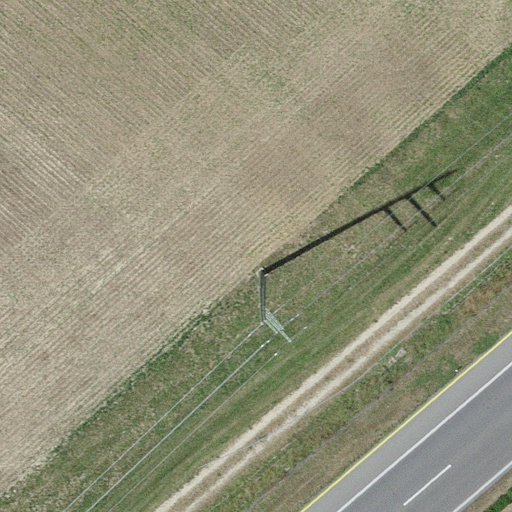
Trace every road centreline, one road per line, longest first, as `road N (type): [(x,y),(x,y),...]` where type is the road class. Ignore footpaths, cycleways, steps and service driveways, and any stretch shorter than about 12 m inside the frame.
road 1 (track): [(511,219),(178,511)]
road 2 (motorway): [(511,414),(397,511)]
